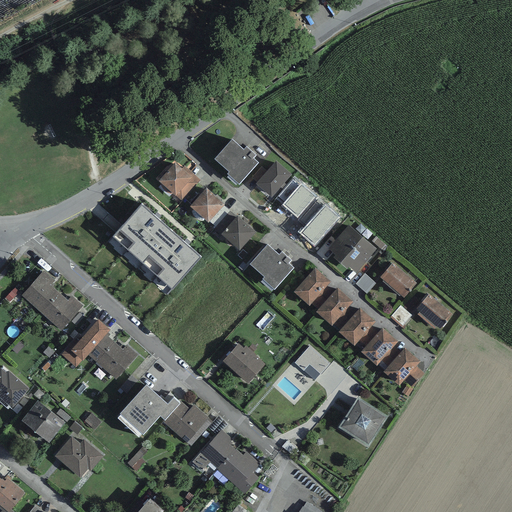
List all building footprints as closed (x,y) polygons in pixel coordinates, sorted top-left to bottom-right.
[(244,150),(232,139),(214,159),(229,172),(227,174),(239,184),(258,162),(253,158),(256,155),(246,147),(244,150)] [(277,161),(256,184),(271,198),(292,175),(277,161)] [(182,169),(174,162),(158,181),(181,202),(200,180),(184,166),(182,169)] [(300,185),(293,179),(278,197),(284,202),(282,205),(297,218),(316,196),(301,183),(300,185)] [(224,205),(206,188),(190,206),(208,223),(209,222),(223,206),(224,205)] [(201,258),(141,205),(112,237),(172,290),(201,258)] [(340,218),(325,205),(299,233),(314,246),(340,218)] [(223,206),(209,222),(222,233),(236,217),(223,206)] [(256,233),(237,216),(236,217),(222,233),(221,235),(239,251),(256,233)] [(376,247),(348,223),(328,247),(335,253),(334,255),(347,266),(349,264),(356,270),(376,247)] [(279,255),(267,244),(250,264),(264,277),(262,279),(274,289),(293,268),(288,263),(291,260),(281,252),(279,255)] [(416,280),(393,260),(380,275),(384,278),(382,281),(399,295),(401,292),(404,295),(416,280)] [(331,282),(315,268),(294,292),(309,306),(331,282)] [(54,279),(43,269),(21,294),(61,329),(83,304),(72,295),(68,299),(50,284),(54,279)] [(365,273),(355,283),(367,293),(376,282),(365,273)] [(353,301),(337,288),(316,312),(331,326),(353,301)] [(416,306),(420,310),(418,312),(435,327),(437,324),(440,327),(452,312),(428,292),(416,306)] [(401,304),(390,316),(401,326),(412,314),(401,304)] [(376,322),(360,308),(339,332),(354,346),(376,322)] [(110,328),(98,317),(72,347),(69,344),(61,353),(76,366),(87,353),(106,333),(110,328)] [(398,342),(383,328),(361,352),(377,366),(398,342)] [(123,348),(106,333),(87,353),(116,378),(138,354),(127,344),(123,348)] [(243,346),(238,342),(222,359),(247,382),(265,362),(246,344),(243,346)] [(295,365),(315,383),(331,366),(310,348),(295,365)] [(405,381),(417,367),(421,361),(405,348),(383,372),(399,386),(405,381)] [(6,371),(1,366),(0,366),(0,394),(12,406),(29,387),(8,368),(6,371)] [(417,367),(405,381),(412,387),(424,373),(417,367)] [(165,418),(180,401),(173,395),(168,401),(146,382),(120,410),(121,412),(118,415),(139,434),(142,431),(143,432),(160,413),(165,418)] [(388,415),(358,395),(339,425),(369,445),(388,415)] [(65,421),(38,398),(21,418),(49,441),(65,421)] [(190,408),(181,400),(180,401),(165,418),(162,420),(186,442),(209,416),(194,403),(190,408)] [(232,438),(221,429),(192,461),(202,470),(210,461),(244,492),(259,476),(253,471),(260,463),(246,450),(243,454),(236,448),(235,448),(228,442),(232,438)] [(104,454),(84,437),(80,441),(71,434),(55,454),(80,475),(88,467),(90,469),(104,454)] [(139,452),(130,466),(139,471),(148,458),(139,452)] [(0,475),(0,507),(2,509),(0,511),(15,511),(16,511),(11,507),(25,491),(7,476),(4,480),(0,475)] [(163,507),(149,495),(135,510),(136,511),(166,511),(162,508),(163,507)] [(323,511),(307,501),(303,506),(311,511),(323,511)]
